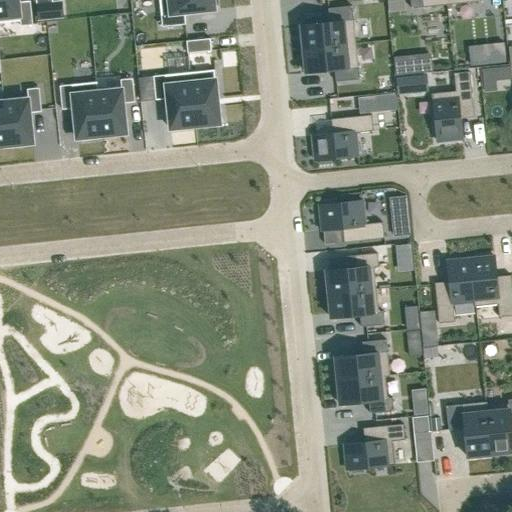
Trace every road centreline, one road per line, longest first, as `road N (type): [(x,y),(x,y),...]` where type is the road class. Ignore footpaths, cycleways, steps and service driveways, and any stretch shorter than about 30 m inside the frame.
road 1 (residential): [(284,229),(0,258)]
road 2 (residential): [(276,149),(0,175)]
road 3 (residential): [(284,229),(312,503)]
road 4 (residential): [(260,0),(276,149)]
road 5 (residential): [(415,173),(420,222),(437,233),(511,226)]
road 6 (residential): [(280,187),(415,173)]
